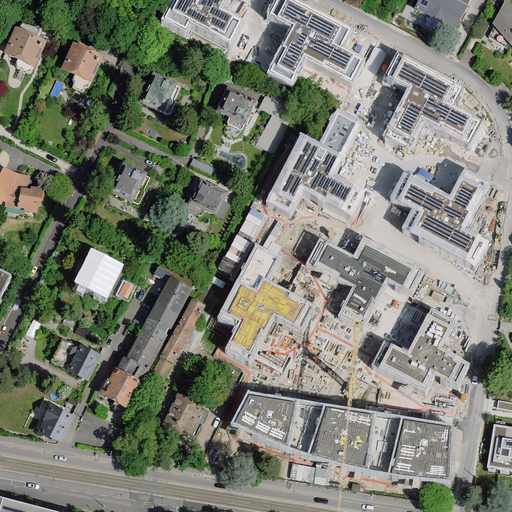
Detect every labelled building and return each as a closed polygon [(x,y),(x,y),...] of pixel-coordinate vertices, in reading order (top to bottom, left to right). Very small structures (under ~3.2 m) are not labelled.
[(244,26),(221,15),(228,0),(174,0),(162,24),(186,36),(190,27),(232,49),(244,26)] [(351,32),(287,0),(277,0),(268,18),(292,30),(268,77),(291,88),(304,63),(352,87),(363,66),(340,55),(351,32)] [(466,10),(446,0),(422,0),(418,10),(431,17),(441,22),(455,30),(466,10)] [(511,11),(507,5),(489,39),(511,53),(511,11)] [(437,32),(441,22),(431,17),(426,26),(437,32)] [(23,26),(18,36),(36,44),(42,31),(23,26)] [(36,44),(18,36),(9,56),(20,60),(34,67),(34,66),(43,47),(36,44)] [(68,66),(76,52),(76,51),(58,42),(55,50),(55,53),(57,57),(60,61),(63,64),(68,66)] [(384,61),(388,53),(376,48),(373,56),(384,61)] [(83,50),(81,54),(92,59),(94,55),(83,50)] [(171,56),(156,50),(151,62),(165,69),(171,56)] [(81,54),(76,52),(68,66),(66,71),(77,76),(90,82),(91,81),(100,62),(92,59),(81,54)] [(387,80),(409,92),(385,139),(410,151),(424,124),(471,149),(483,126),(455,111),(465,91),(399,57),(387,80)] [(35,66),(34,66),(34,67),(20,60),(17,66),(18,69),(29,74),(32,73),(35,66)] [(236,64),(231,62),(225,75),(233,79),(236,72),(232,70),(236,64)] [(92,82),(91,81),(90,82),(77,76),(74,81),(75,84),(76,85),(73,89),(83,94),(86,89),(87,90),(89,89),(92,82)] [(180,91),(155,79),(143,105),(169,117),(180,91)] [(254,105),(229,94),(220,113),(230,118),(244,125),(245,123),(254,105)] [(269,95),(262,109),(275,116),(259,146),(273,154),(298,108),(269,95)] [(364,198),(333,182),(361,128),(338,116),(321,150),(302,141),(269,206),(291,217),(303,194),(353,219),(364,198)] [(244,125),(230,118),(228,124),(229,127),(240,132),(243,131),(246,124),(245,123),(244,125)] [(218,171),(194,160),(191,167),(214,178),(218,171)] [(151,180),(125,168),(113,194),(138,206),(151,180)] [(0,184),(9,189),(11,190),(17,176),(5,170),(0,180),(0,184)] [(489,245),(467,234),(477,214),(491,187),(466,174),(452,202),(406,178),(393,202),(416,214),(405,235),(476,271),(489,245)] [(17,176),(11,190),(27,193),(29,178),(17,176)] [(0,203),(1,204),(9,189),(0,184),(0,203)] [(226,196),(202,185),(192,203),(192,204),(205,211),(216,216),(223,202),(226,196)] [(27,193),(11,190),(6,206),(27,209),(27,212),(37,214),(38,206),(40,207),(43,192),(37,191),(33,191),(32,194),(27,193)] [(231,206),(223,202),(216,216),(224,220),(231,206)] [(203,217),(205,211),(192,204),(192,203),(191,203),(188,209),(189,213),(200,218),(203,217)] [(253,231),(262,217),(251,210),(242,224),(253,231)] [(341,318),(361,329),(386,281),(410,294),(420,274),(363,245),(354,263),(320,246),(310,266),(355,290),(341,318)] [(226,352),(249,364),(273,318),(301,333),(313,310),(264,285),(276,263),(257,253),(221,320),(239,329),(226,352)] [(117,271),(96,260),(83,287),(104,297),(117,271)] [(171,282),(190,292),(197,280),(162,262),(156,274),(171,282)] [(0,304),(12,280),(0,274),(0,304)] [(206,281),(193,302),(200,305),(212,284),(206,281)] [(158,307),(177,317),(190,292),(171,282),(158,307)] [(134,288),(126,285),(121,296),(128,300),(134,288)] [(44,306),(46,302),(35,296),(31,303),(40,307),(44,306)] [(200,305),(193,302),(162,359),(173,365),(205,308),(200,305)] [(150,321),(169,331),(177,317),(158,307),(150,321)] [(373,366),(423,392),(432,375),(453,386),(464,365),(435,350),(449,323),(430,313),(406,359),(383,347),(373,366)] [(143,335),(161,345),(169,331),(150,321),(143,335)] [(135,349),(154,359),(161,345),(143,335),(135,349)] [(72,371),(82,351),(64,341),(63,342),(52,362),(52,363),(65,369),(65,368),(72,371)] [(128,362),(146,373),(154,359),(135,349),(128,362)] [(92,356),(82,351),(72,371),(71,373),(88,381),(98,359),(92,356)] [(164,381),(173,365),(162,359),(151,379),(152,379),(147,390),(144,395),(152,399),(155,394),(161,386),(164,381)] [(125,361),(118,375),(139,386),(146,373),(128,362),(125,361)] [(106,396),(106,397),(127,408),(139,386),(118,375),(112,386),(106,396)] [(106,396),(112,386),(106,382),(100,393),(106,396)] [(165,426),(179,398),(174,396),(160,424),(165,426)] [(202,408),(179,397),(179,398),(165,426),(164,428),(187,438),(188,437),(201,409),(202,408)] [(355,473),(450,488),(455,429),(251,398),(233,431),(252,441),(307,460),(355,473)] [(500,408),(511,409),(511,401),(500,400),(500,408)] [(208,413),(201,409),(188,437),(195,441),(208,413)] [(71,420),(53,411),(48,421),(42,433),(41,435),(59,444),(71,420)] [(42,433),(48,421),(45,420),(41,421),(38,428),(39,431),(42,433)] [(511,424),(493,422),(485,473),(511,477),(511,424)] [(291,479),(331,483),(333,468),(293,463),(291,479)] [(49,511),(0,499),(0,511),(49,511)]
